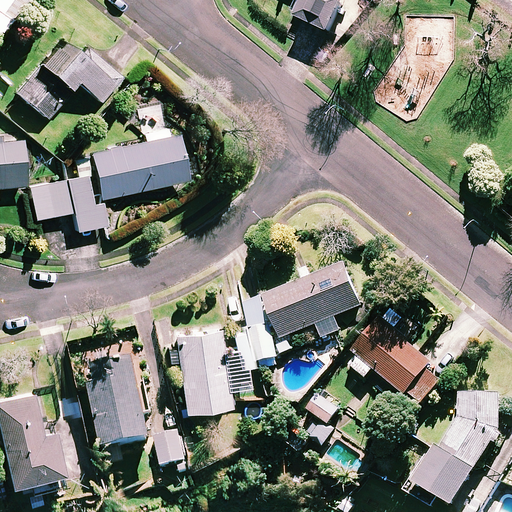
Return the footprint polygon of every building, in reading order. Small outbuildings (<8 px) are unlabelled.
[(0,0),(0,33),(25,0),(0,0)] [(300,0),(292,17),(326,32),(340,0),(300,0)] [(96,56),(65,31),(15,92),(47,118),(77,81),(100,100),(122,73),(99,53),(96,56)] [(171,131),(165,102),(138,108),(144,140),(74,155),(78,176),(29,187),(36,218),(72,210),(77,230),(106,224),(101,197),(189,179),(178,129),(171,131)] [(0,139),(0,185),(25,184),(22,138),(0,139)] [(303,279),(262,295),(279,339),(316,324),(320,337),(340,329),(335,315),(360,305),(344,263),(311,276),(308,267),(300,270),(303,279)] [(441,378),(427,366),(430,362),(379,317),(352,349),(361,357),(352,367),(366,379),(375,369),(402,393),(407,388),(421,400),(441,378)] [(269,323),(230,330),(236,365),(275,358),(269,323)] [(228,400),(219,326),(175,331),(183,405),(228,400)] [(136,391),(129,358),(86,367),(104,448),(145,439),(139,415),(148,413),(143,390),(136,391)] [(45,425),(37,389),(0,396),(0,415),(16,488),(68,477),(56,422),(45,425)] [(338,406),(317,392),(305,409),(326,424),(338,406)] [(500,394),(457,392),(456,421),(439,446),(434,443),(404,489),(430,506),(438,495),(450,504),(491,444),(498,433),(500,394)] [(182,461),(176,432),(152,438),(158,467),(182,461)]
